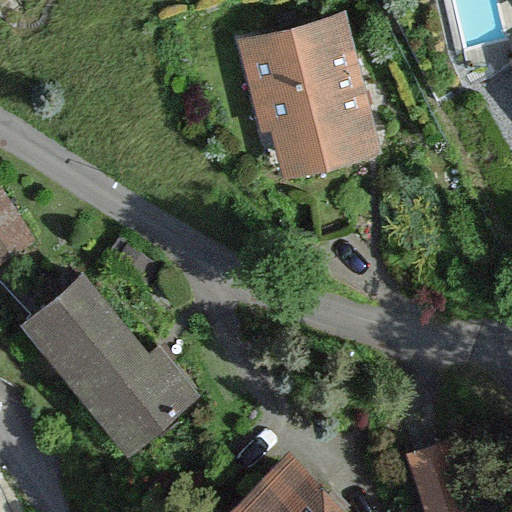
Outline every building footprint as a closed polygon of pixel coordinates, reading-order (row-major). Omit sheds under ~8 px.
[(352,2),(248,26),(280,162),(383,139),(352,2)] [(511,94),(494,103),(511,139),(511,94)] [(0,163),(0,259),(43,233),(0,163)] [(91,258),(26,313),(140,447),(205,392),(91,258)] [(375,511),(295,435),(220,511),(375,511)]
